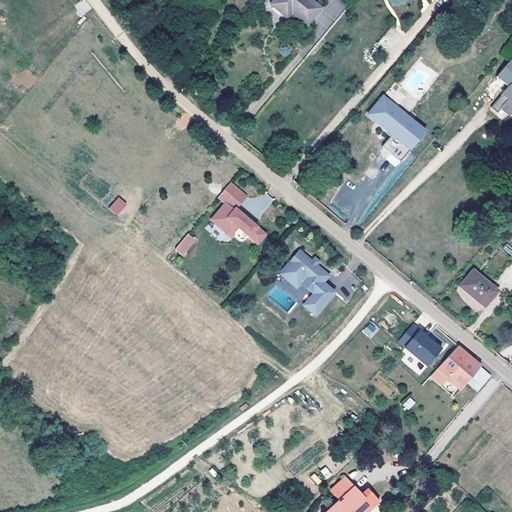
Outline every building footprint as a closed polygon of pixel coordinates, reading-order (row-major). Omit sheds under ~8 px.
[(319,9),(309,0),(274,0),(271,4),(283,14),(288,9),(306,24),(319,9)] [(511,62),(510,60),(496,76),(503,83),(506,80),(510,84),(508,86),(501,94),(507,100),(499,108),(509,115),(511,111),(511,103),(511,102),(511,100),(511,62)] [(382,96),(367,114),(382,126),(398,139),(412,122),(382,96)] [(382,126),(380,128),(398,143),(414,123),(412,122),(398,139),(382,126)] [(224,203),(210,220),(226,233),(234,233),(234,236),(240,240),(243,240),(247,235),(257,243),(265,234),(249,221),(248,223),(240,217),(242,215),(235,208),(245,196),(229,183),(217,197),(224,203)] [(125,204),(118,197),(108,209),(115,215),(125,204)] [(242,215),(240,217),(248,223),(249,221),(242,215)] [(199,233),(193,228),(177,247),(184,253),(199,233)] [(299,251),(288,263),(305,278),(300,283),(313,294),(328,276),(299,251)] [(473,270),(460,285),(484,306),(497,291),(473,270)] [(369,339),(379,329),(371,322),(362,331),(369,339)] [(421,329),(419,332),(433,343),(435,341),(421,329)] [(433,343),(419,332),(405,348),(426,366),(440,349),(433,343)] [(465,348),(460,341),(434,371),(444,380),(443,381),(451,389),(454,385),(460,390),(466,383),(481,364),(465,348)] [(319,342),(314,346),(321,353),(326,349),(319,342)] [(492,373),(481,364),(466,383),(474,391),(492,373)] [(410,397),(401,404),(407,411),(416,403),(410,397)] [(326,466),(320,470),(326,479),(332,474),(326,466)] [(330,491),(339,501),(326,511),(366,511),(378,502),(370,492),(364,498),(361,495),(345,477),(330,491)]
